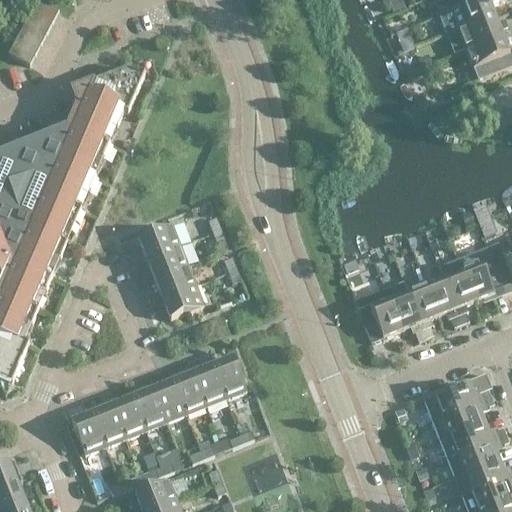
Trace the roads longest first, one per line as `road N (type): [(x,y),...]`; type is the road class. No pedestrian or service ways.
road 1 (residential): [(345,405),(258,200),(255,87),(221,0)]
road 2 (residential): [(46,386),(138,351),(107,271),(87,278)]
road 3 (residential): [(0,107),(46,89),(86,16),(126,0)]
road 4 (residential): [(345,405),(490,343)]
